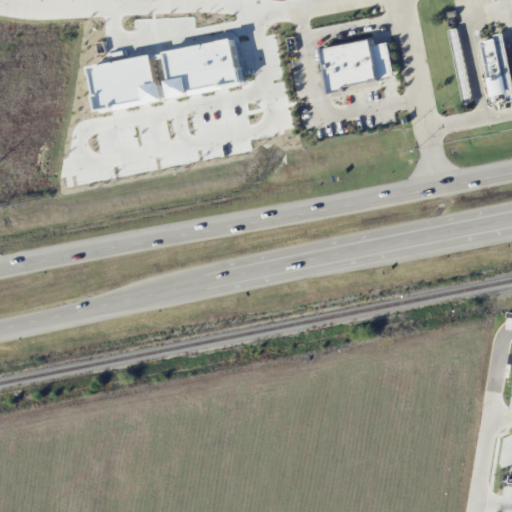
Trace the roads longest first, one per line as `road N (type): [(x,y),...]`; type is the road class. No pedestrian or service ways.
road 1 (trunk): [(0,328),(511,222)]
road 2 (trunk): [(511,171),(0,268)]
